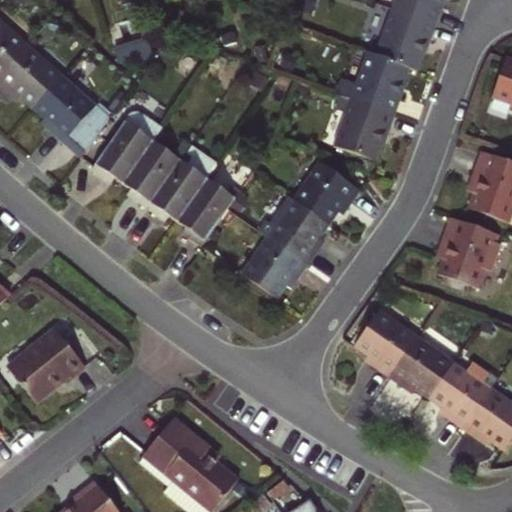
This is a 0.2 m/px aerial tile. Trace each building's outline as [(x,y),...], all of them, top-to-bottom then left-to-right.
[(315,0),(298,0),(295,8),(311,14),(315,0)] [(394,0),(391,10),(434,25),(439,11),(442,0),(394,0)] [(434,25),(391,10),(374,57),(408,69),(415,72),(434,25)] [(0,23),(0,79),(28,48),(0,23)] [(176,45),(165,44),(163,54),(175,55),(176,45)] [(62,78),(28,48),(0,79),(0,87),(18,103),(21,99),(34,110),(62,78)] [(366,54),(350,101),(393,116),(399,100),(408,69),(374,57),(366,54)] [(511,63),(505,61),(491,99),(510,106),(509,111),(511,111),(511,63)] [(269,79),(256,70),(250,78),(264,87),(269,79)] [(110,119),(62,78),(34,110),(45,120),(42,124),(82,159),(110,119)] [(350,101),(340,97),(335,110),(345,114),(350,101)] [(350,101),(345,114),(333,147),(375,162),(393,116),(350,101)] [(123,185),(152,142),(161,129),(143,117),(128,116),(90,170),(103,178),(106,174),(112,178),(123,185)] [(133,200),(146,209),(185,155),(177,149),(172,156),(152,142),(123,185),(131,191),(136,195),(133,200)] [(167,217),(177,224),(207,181),(216,168),(189,149),(185,155),(146,209),(158,218),(161,213),(167,217)] [(511,164),(480,153),(471,177),(479,179),(473,193),(468,208),(506,222),(511,207),(511,164)] [(319,164),(293,201),(328,226),(337,213),(343,215),(359,192),(319,164)] [(106,174),(103,178),(109,182),(112,178),(106,174)] [(466,191),(473,193),(479,179),(471,177),(466,191)] [(207,181),(177,224),(186,229),(191,233),(188,238),(201,248),(239,193),(230,187),(226,194),(207,181)] [(136,195),(131,191),(127,196),(133,200),(136,195)] [(258,232),(267,239),(307,266),(324,242),(320,239),(328,226),(293,201),(288,198),(270,224),(266,221),(258,232)] [(161,213),(158,218),(164,222),(167,217),(161,213)] [(449,246),(444,261),(438,276),(478,289),(486,268),(495,271),(504,244),(495,241),(496,235),(450,219),(442,243),(449,246)] [(191,233),(186,229),(183,234),(188,238),(191,233)] [(307,266),(267,239),(241,276),(276,300),(285,287),(290,290),(307,266)] [(436,259),(444,261),(449,246),(442,243),(436,259)] [(0,306),(10,298),(0,289),(0,306)] [(389,378),(416,339),(379,312),(355,346),(370,356),(366,363),(389,378)] [(56,330),(8,369),(35,404),(100,357),(73,323),(58,334),(56,330)] [(416,339),(389,378),(412,394),(416,389),(430,398),(453,365),(416,339)] [(453,365),(430,398),(443,407),(439,413),(463,430),(490,391),(469,376),(453,365)] [(475,367),(469,376),(490,391),(496,382),(475,367)] [(511,439),(511,406),(490,391),(463,430),(487,447),(491,441),(505,451),(511,439)] [(212,511),(237,481),(215,463),(205,455),(209,449),(174,420),(140,464),(199,511),(212,511)] [(219,457),(209,449),(205,455),(215,463),(219,457)] [(268,492),(273,500),(292,486),(285,480),(268,492)] [(76,505),(66,511),(117,511),(95,483),(73,500),(76,505)] [(265,496),(250,506),(254,511),(267,511),(273,508),(265,496)] [(316,511),(309,500),(292,511),(316,511)]
